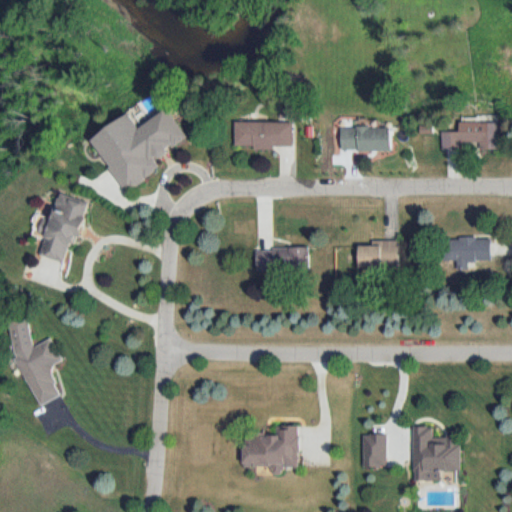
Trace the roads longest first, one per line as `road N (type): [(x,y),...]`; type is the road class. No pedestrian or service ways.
road 1 (residential): [(511,180),(224,186),(188,204),(169,238),(158,486),(149,511)]
road 2 (residential): [(161,346),(511,351)]
